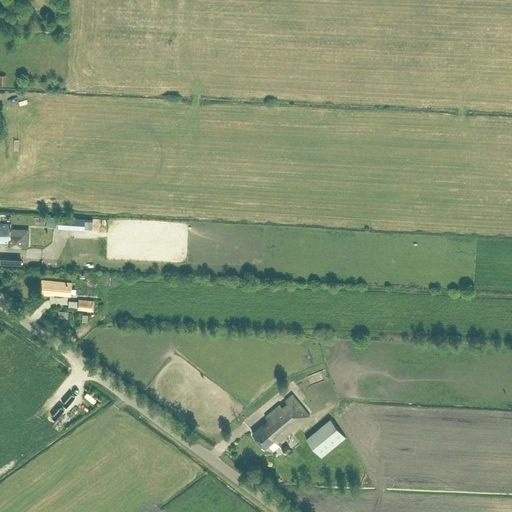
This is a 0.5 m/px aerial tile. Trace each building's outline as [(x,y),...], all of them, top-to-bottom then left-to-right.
[(57,215),(56,227),(84,230),(85,217),(57,215)] [(10,224),(0,223),(0,241),(10,242),(10,245),(27,245),(27,232),(10,232),(10,224)] [(71,283),(42,280),(40,293),(50,293),(50,292),(70,294),(71,283)] [(94,300),(79,298),(78,309),(93,310),(94,300)] [(311,377),(314,383),(320,380),(318,374),(311,377)] [(308,415),(292,396),(291,394),(264,416),(267,419),(252,432),(264,447),(274,439),(276,442),(308,415)] [(321,454),(347,437),(334,416),(308,432),(321,454)] [(295,449),(301,444),(295,437),(289,441),(295,449)] [(281,448),(286,453),(290,449),(286,444),(281,448)]
